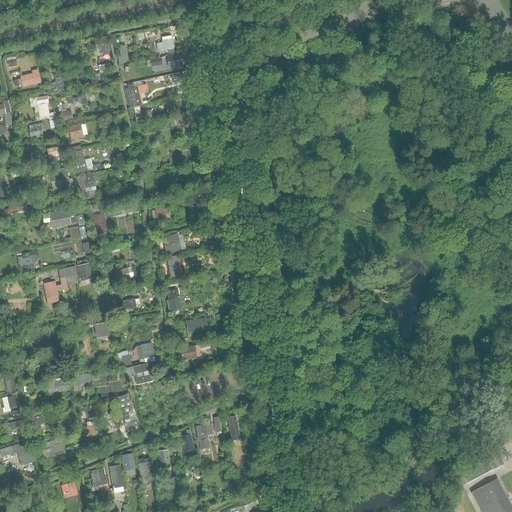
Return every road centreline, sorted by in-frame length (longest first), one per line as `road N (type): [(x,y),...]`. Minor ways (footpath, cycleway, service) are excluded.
road 1 (unclassified): [(286,511),(233,122)]
road 2 (unclassified): [(233,122),(274,56),(310,32),(368,11)]
road 3 (unclassified): [(233,122),(203,0)]
